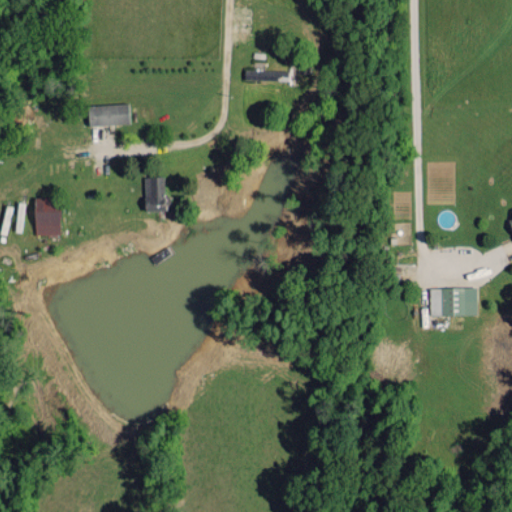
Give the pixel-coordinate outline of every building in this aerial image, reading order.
[(243,79),(288,80),(289,70),(244,69),(243,79)] [(88,125),(129,123),(128,102),(87,104),(88,125)] [(143,176),(144,210),(165,209),(164,176),(143,176)] [(59,234),(60,197),(34,197),(33,233),(59,234)] [(475,286),(429,287),(430,315),(476,314),(475,286)]
